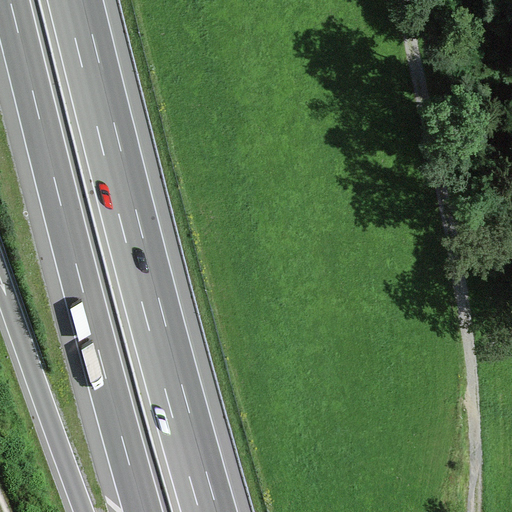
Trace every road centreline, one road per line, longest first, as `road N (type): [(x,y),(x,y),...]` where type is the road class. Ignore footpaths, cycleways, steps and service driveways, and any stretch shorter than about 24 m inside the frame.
road 1 (motorway): [(12,0),(146,511)]
road 2 (motorway): [(208,511),(77,0)]
road 3 (track): [(409,0),(474,366),(480,511)]
road 4 (motorway): [(0,268),(83,511)]
